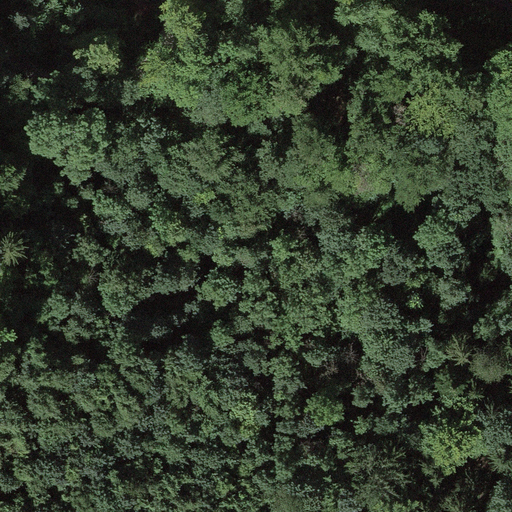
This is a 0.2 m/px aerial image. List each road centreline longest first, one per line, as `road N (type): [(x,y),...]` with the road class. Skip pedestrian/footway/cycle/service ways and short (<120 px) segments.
road 1 (track): [(511,170),(335,174),(231,155),(185,111),(157,60),(178,0)]
road 2 (track): [(157,60),(84,94),(25,64),(0,37)]
